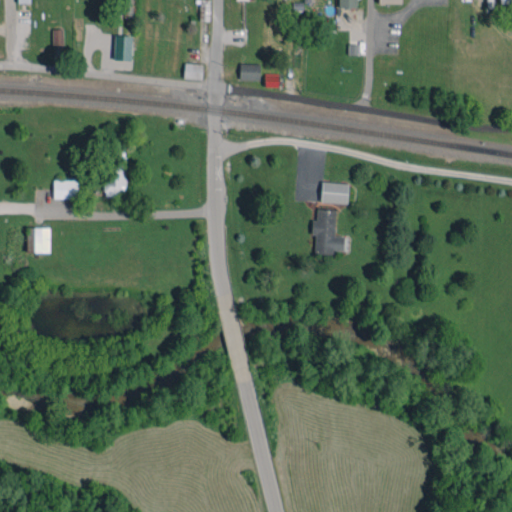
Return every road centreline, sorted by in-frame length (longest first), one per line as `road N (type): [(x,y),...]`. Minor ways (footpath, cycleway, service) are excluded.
road 1 (tertiary): [(216,0),(213,208),(226,308)]
road 2 (tertiary): [(241,369),(274,511)]
